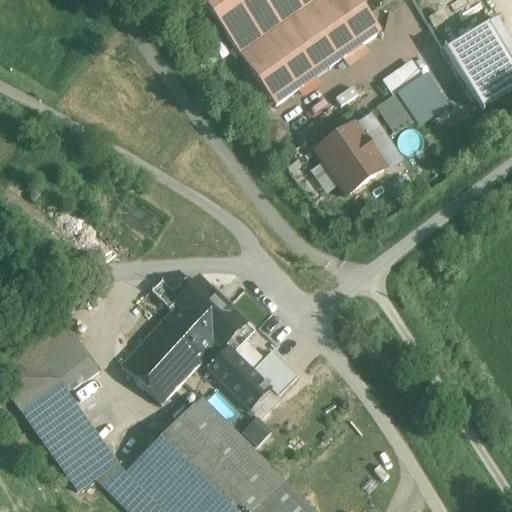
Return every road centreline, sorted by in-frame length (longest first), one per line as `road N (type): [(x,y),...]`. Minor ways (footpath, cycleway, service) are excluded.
road 1 (unclassified): [(0,300),(51,283),(194,263),(264,265)]
road 2 (track): [(366,274),(511,486)]
road 3 (residential): [(310,316),(511,165)]
road 4 (residential): [(443,511),(310,316)]
